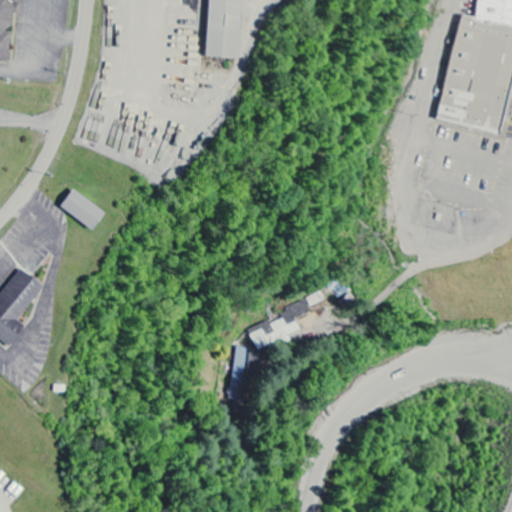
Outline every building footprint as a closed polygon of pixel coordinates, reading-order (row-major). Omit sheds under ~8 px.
[(0,0),(0,63),(9,64),(11,33),(9,33),(11,14),(19,15),(20,2),(5,1),(4,0),(0,0)] [(239,59),(241,0),(208,0),(206,58),(239,59)] [(92,232),(105,214),(73,190),(60,208),(92,232)] [(17,322),(44,287),(19,268),(0,293),(0,340),(9,348),(25,327),(17,322)] [(301,333),(295,319),(308,314),(304,304),(282,314),(284,320),(251,334),(257,350),(301,333)]
